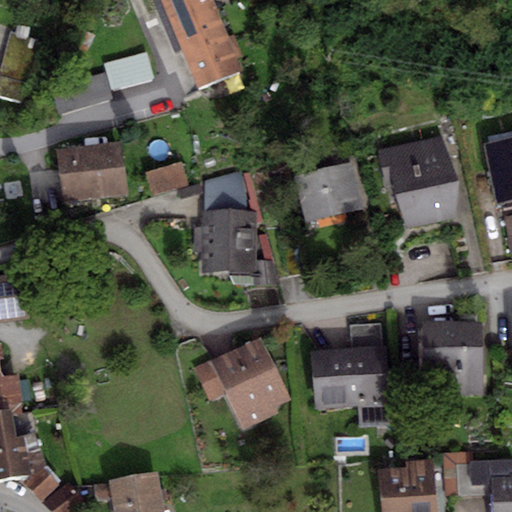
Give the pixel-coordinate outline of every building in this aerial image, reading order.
[(157,0),(198,100),(240,84),(233,67),(241,64),(232,41),(223,44),(205,0),(157,0)] [(37,43),(10,36),(0,74),(0,99),(21,105),(37,43)] [(103,75),(49,92),(56,115),(111,98),(103,75)] [(443,133),(376,150),(385,186),(392,184),(404,231),(464,216),(443,133)] [(511,138),(485,144),(498,204),(511,201),(511,138)] [(121,143),(59,151),(65,202),(128,194),(121,143)] [(181,162),(148,173),(154,192),(187,182),(181,162)] [(352,163),(294,177),(305,222),(363,207),(352,163)] [(206,180),(205,211),(248,211),(246,169),(206,180)] [(200,183),(176,189),(179,199),(202,193),(200,183)] [(205,211),(202,211),(202,227),(194,227),(194,252),(202,253),(202,271),(255,272),(256,211),(248,211),(205,211)] [(475,233),(451,237),(458,274),(482,270),(475,233)] [(279,241),(288,277),(306,273),(297,237),(279,241)] [(273,261),(258,261),(258,286),(278,285),(273,261)] [(22,273),(0,275),(0,319),(28,316),(22,273)] [(350,324),(352,349),(382,346),(380,322),(350,324)] [(483,322),(424,322),(424,379),(459,380),(459,396),(483,396),(483,322)] [(261,338),(194,369),(209,401),(228,392),(244,428),(280,412),(277,407),(291,400),(261,338)] [(352,349),(312,352),(316,407),(359,404),(361,426),(392,423),(386,346),(382,346),(352,349)] [(65,357),(53,360),(58,377),(70,374),(65,357)] [(0,376),(0,411),(12,410),(21,409),(17,375),(0,377),(0,376)] [(16,436),(12,410),(0,411),(0,480),(31,477),(47,465),(33,433),(16,436)] [(511,511),(511,461),(472,462),(471,453),(443,454),(444,498),(491,496),(491,511),(511,511)] [(409,471),(383,473),(385,511),(433,511),(430,463),(409,464),(409,471)] [(47,465),(31,477),(25,482),(37,499),(60,481),(47,465)] [(162,511),(158,473),(111,479),(111,483),(94,484),(96,501),(113,499),(115,511),(162,511)] [(65,489),(48,504),(55,511),(71,511),(79,505),(65,489)]
